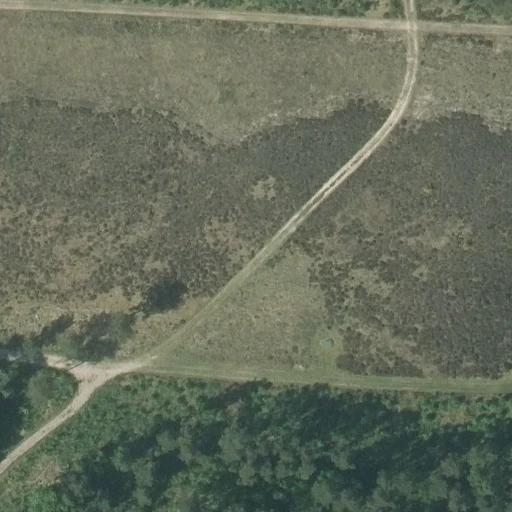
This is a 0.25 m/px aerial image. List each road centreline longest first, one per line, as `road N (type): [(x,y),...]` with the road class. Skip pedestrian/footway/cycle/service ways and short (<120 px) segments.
road 1 (track): [(400,0),(410,64),(400,102),(363,150),(0,475)]
road 2 (track): [(0,353),(110,372),(511,389)]
road 3 (track): [(0,7),(511,33)]
